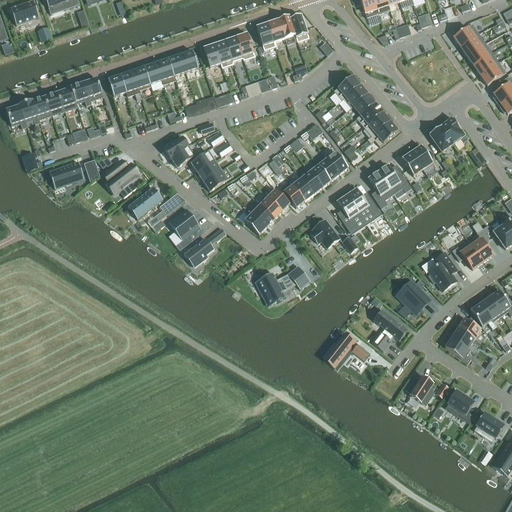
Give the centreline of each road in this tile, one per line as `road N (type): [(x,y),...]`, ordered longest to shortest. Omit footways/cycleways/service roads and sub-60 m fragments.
road 1 (residential): [(410,132),(257,252),(123,147),(305,86),(345,53)]
road 2 (unclassified): [(439,511),(303,410),(155,320)]
road 3 (residential): [(429,119),(334,4),(314,0)]
road 4 (residential): [(511,259),(456,299),(417,342)]
